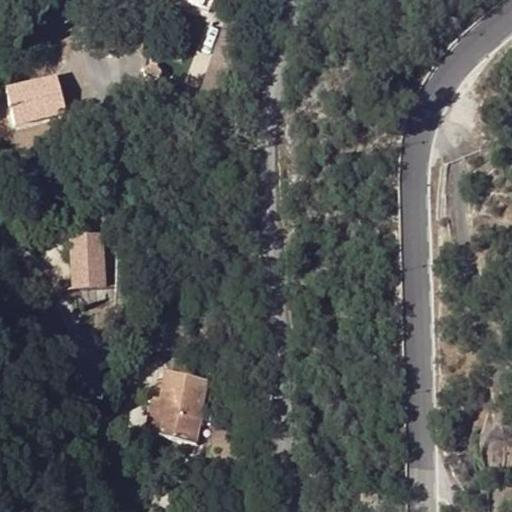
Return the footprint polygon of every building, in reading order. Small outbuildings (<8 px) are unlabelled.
[(215,60),(237,67),(250,26),(228,20),(215,60)] [(237,67),(215,60),(203,99),(225,104),(237,67)] [(156,69),(153,68),(151,68),(148,69),(147,71),(145,73),(144,76),(145,78),(146,81),(147,83),(149,84),(152,84),(157,84),(159,82),(160,80),(161,77),(161,75),(160,72),(158,70),(156,69)] [(54,81),(5,95),(14,128),(64,114),(54,81)] [(106,232),(68,233),(70,292),(108,291),(106,232)] [(158,404),(152,435),(194,443),(207,381),(164,373),(158,404)] [(111,398),(114,384),(101,382),(99,395),(111,398)] [(143,433),(152,435),(158,404),(149,403),(143,433)]
